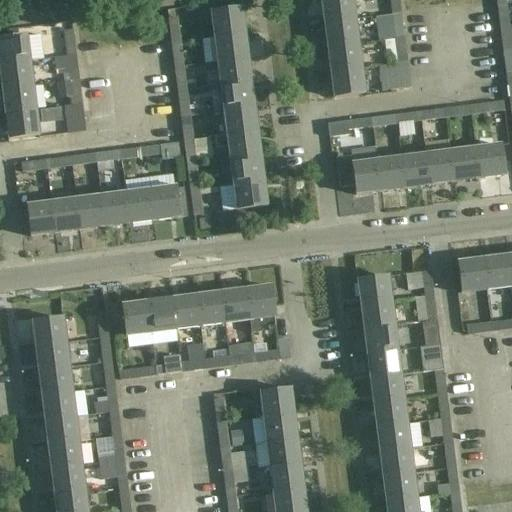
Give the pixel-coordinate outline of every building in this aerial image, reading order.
[(319,0),(322,24),(353,20),(350,0),(319,0)] [(505,1),(494,2),(498,27),(508,25),(505,1)] [(212,38),(243,35),(240,10),(209,13),(212,38)] [(386,41),(403,39),(400,14),(390,15),(373,17),(376,43),(386,42),(386,41)] [(169,44),(179,43),(176,19),(166,20),(169,44)] [(322,24),(325,49),(356,45),(353,20),(322,24)] [(508,25),(498,27),(501,51),(511,50),(508,25)] [(61,32),(65,57),(74,56),(71,31),(61,32)] [(212,38),(215,63),(246,59),(243,35),(212,38)] [(25,36),(0,39),(0,65),(28,62),(25,36)] [(396,65),(406,64),(403,39),(386,41),(386,42),(388,58),(395,56),(396,64),(396,65)] [(169,44),(173,68),(182,67),(179,43),(169,44)] [(356,45),(325,49),(329,74),(360,70),(356,45)] [(77,80),(74,56),(65,57),(68,82),(77,80)] [(215,63),(218,88),(249,84),(246,59),(215,63)] [(511,59),(502,61),(504,76),(511,74),(511,59)] [(31,86),(28,62),(0,65),(0,88),(0,90),(31,86)] [(396,65),(396,64),(377,68),(380,93),(409,89),(406,64),(396,65)] [(182,67),(173,68),(176,93),(185,92),(182,67)] [(360,70),(329,74),(332,98),(363,94),(360,70)] [(81,105),(77,80),(68,82),(71,106),(81,105)] [(218,88),(222,112),(252,108),(249,84),(218,88)] [(34,111),(31,86),(0,90),(3,115),(34,111)] [(179,118),(189,116),(185,92),(176,93),(179,118)] [(501,102),(468,107),(469,116),(503,112),(502,102),(501,102)] [(84,130),(81,105),(71,106),(74,132),(84,130)] [(222,112),(225,137),(256,133),(252,108),(222,112)] [(460,108),(444,110),(445,119),(461,117),(460,108)] [(37,136),(34,111),(3,115),(7,140),(37,136)] [(436,111),(419,113),(420,122),(437,120),(436,111)] [(411,114),(394,116),(396,125),(412,123),(411,114)] [(182,142),(192,141),(189,116),(179,118),(182,142)] [(385,118),(370,119),(371,128),(388,126),(387,117),(385,118)] [(357,121),(326,125),(328,139),(347,136),(346,131),(371,128),(370,119),(368,120),(357,121)] [(259,158),(256,133),(225,137),(213,138),(215,150),(226,148),(228,161),(259,158)] [(192,141),(182,142),(185,167),(195,166),(192,141)] [(159,146),(143,148),(144,159),(160,157),(159,146)] [(474,149),(477,180),(503,177),(499,146),(474,149)] [(119,152),(120,162),(144,159),(143,148),(119,152)] [(477,180),(474,149),(449,152),(453,183),(477,180)] [(95,165),(120,162),(119,152),(94,155),(95,165)] [(428,186),(453,183),(449,152),(424,155),(428,186)] [(70,168),(95,165),(94,155),(69,158),(70,168)] [(424,155),(400,158),(404,189),(428,186),(424,155)] [(354,195),(379,192),(375,162),(350,165),(349,157),(334,159),(338,188),(353,186),(354,195)] [(70,168),(69,158),(45,161),(46,171),(70,168)] [(259,158),(228,161),(231,186),(262,182),(259,158)] [(400,158),(375,162),(379,192),(404,189),(400,158)] [(21,175),(46,171),(45,161),(20,164),(21,175)] [(195,166),(185,167),(188,191),(198,190),(195,166)] [(231,187),(217,189),(221,213),(234,211),(265,207),(262,182),(231,186),(231,187)] [(148,191),(152,221),(177,218),(174,188),(148,191)] [(198,190),(188,191),(192,217),(193,217),(202,216),(199,196),(211,194),(211,189),(198,190)] [(124,194),(128,225),(152,221),(148,191),(124,194)] [(103,228),(128,225),(124,194),(99,197),(103,228)] [(78,231),(103,228),(99,197),(74,200),(78,231)] [(54,234),(78,231),(74,200),(50,203),(54,234)] [(54,234),(50,203),(25,206),(29,237),(54,234)] [(199,220),(200,230),(210,229),(209,219),(199,220)] [(485,292),(510,288),(506,257),(481,261),(485,292)] [(460,295),(485,292),(481,261),(456,264),(460,295)] [(423,298),(433,297),(430,272),(404,276),(406,292),(422,290),(423,298)] [(356,281),(359,306),(390,302),(386,277),(356,281)] [(244,291),(248,322),(248,321),(250,334),(260,333),(258,320),(273,318),(269,288),(244,291)] [(219,294),(223,325),(248,322),(244,291),(219,294)] [(198,328),(223,325),(219,294),(194,297),(198,328)] [(173,331),(198,328),(194,297),(170,300),(173,331)] [(423,298),(413,299),(416,324),(421,323),(436,321),(433,297),(423,298)] [(149,334),(173,331),(170,300),(145,303),(149,334)] [(393,327),(390,302),(359,306),(362,331),(393,327)] [(124,337),(149,334),(145,303),(120,306),(124,337)] [(98,339),(107,338),(104,314),(95,315),(98,339)] [(30,322),(33,347),(64,343),(61,318),(30,322)] [(511,320),(489,324),(491,334),(511,330),(511,320)] [(436,321),(421,323),(424,348),(429,347),(439,346),(436,321)] [(466,337),(491,334),(489,324),(465,327),(466,337)] [(396,351),(393,327),(362,331),(365,355),(396,351)] [(111,363),(107,338),(98,339),(101,364),(111,363)] [(252,355),(253,365),(290,360),(287,339),(276,341),(277,352),(252,355)] [(67,368),(64,343),(33,347),(36,372),(67,368)] [(251,345),(226,348),(226,351),(227,358),(229,368),(253,365),(252,355),(251,345)] [(442,371),(439,346),(429,347),(432,372),(442,371)] [(226,351),(211,353),(212,360),(213,370),(229,368),(227,358),(226,351)] [(396,351),(365,355),(368,380),(399,376),(396,351)] [(177,357),(162,359),(164,376),(179,374),(177,357)] [(202,362),(187,364),(189,373),(204,371),(205,371),(204,361),(202,362)] [(111,363),(101,364),(104,388),(114,387),(111,363)] [(70,393),(67,368),(36,372),(39,397),(70,393)] [(154,378),(153,368),(118,373),(119,382),(154,378)] [(446,395),(442,371),(432,372),(417,374),(419,390),(434,388),(435,396),(446,395)] [(399,376),(368,380),(371,404),(402,401),(399,376)] [(107,413),(117,412),(114,387),(104,388),(107,413)] [(258,393),(261,418),(291,414),(288,389),(258,393)] [(70,393),(39,397),(42,421),(73,417),(70,394),(70,393)] [(435,396),(439,421),(449,420),(446,395),(435,396)] [(215,423),(225,422),(222,399),(212,400),(215,423)] [(405,425),(402,401),(371,404),(374,429),(405,425)] [(120,437),(117,412),(107,413),(110,438),(120,437)] [(264,443),(294,439),(291,414),(261,418),(264,443)] [(86,416),(42,421),(45,446),(76,442),(89,441),(86,416)] [(439,421),(427,422),(429,440),(441,438),(451,437),(449,420),(439,421)] [(225,422),(215,423),(218,448),(228,447),(225,422)] [(377,454),(408,450),(405,425),(374,429),(377,454)] [(120,437),(110,438),(112,453),(122,452),(120,437)] [(264,443),(254,444),(257,469),(267,467),(297,464),(294,439),(264,443)] [(79,467),(76,442),(45,446),(49,470),(79,467)] [(442,446),(445,469),(445,470),(455,469),(452,444),(442,446)] [(228,447),(218,448),(221,473),(231,472),(247,470),(245,454),(229,456),(229,455),(228,447)] [(411,474),(408,450),(377,454),(380,478),(411,474)] [(113,462),(98,464),(98,466),(100,481),(125,478),(123,461),(113,462)] [(270,492),(300,488),(297,464),(267,467),(270,492)] [(82,491),(79,467),(49,470),(52,495),(82,491)] [(458,493),(455,469),(445,470),(448,495),(458,493)] [(234,497),(231,474),(231,472),(221,473),(224,498),(234,497)] [(414,499),(411,474),(380,478),(383,503),(414,499)] [(126,486),(116,487),(120,511),(129,510),(126,486)] [(272,511),(303,511),(300,488),(270,492),(272,511)] [(84,511),(82,491),(52,495),(53,511),(84,511)] [(448,495),(450,511),(460,511),(458,493),(448,495)] [(226,511),(236,511),(234,497),(224,498),(226,511)] [(414,499),(383,503),(384,511),(425,511),(424,498),(414,499)]
